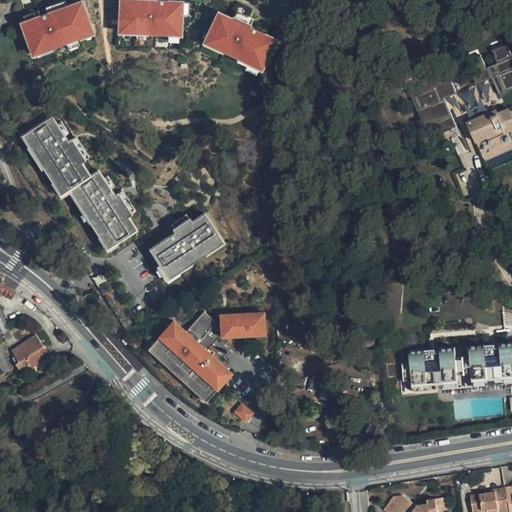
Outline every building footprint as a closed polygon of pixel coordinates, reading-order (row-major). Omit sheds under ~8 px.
[(40,16),(36,5),(24,10),(26,15),(23,16),(25,22),(21,23),(32,53),(35,52),(38,57),(54,52),(53,49),(66,44),(68,49),(79,45),(77,40),(93,34),(91,29),(92,29),(82,1),(67,6),(65,0),(53,5),(54,11),(40,16)] [(156,0),(120,0),(118,33),(136,34),(136,40),(148,40),(148,34),(168,36),(167,41),(179,42),(179,36),(182,36),(183,2),(157,0),(156,0)] [(251,24),(232,16),(231,18),(217,12),(208,33),(205,32),(202,37),(205,40),(203,45),(222,54),(223,53),(237,59),(236,61),(261,72),(277,39),(250,27),(251,24)] [(511,88),(511,55),(507,43),(492,50),(498,63),(486,68),(481,55),(466,61),(476,85),(492,78),(499,94),(511,88)] [(433,86),(431,80),(413,88),(417,96),(415,97),(420,109),(417,111),(420,119),(417,120),(420,128),(431,123),(437,135),(448,130),(451,138),(460,135),(445,99),(457,93),(450,78),(433,86)] [(511,110),(510,111),(509,109),(498,113),(496,110),(468,122),(476,142),(487,137),(488,140),(506,132),(511,143),(511,110)] [(57,125),(52,117),(22,135),(29,146),(27,148),(42,171),(44,169),(52,182),(57,180),(65,192),(69,189),(77,203),(75,205),(88,225),(90,223),(99,236),(109,252),(136,230),(129,217),(136,211),(123,191),(114,195),(110,189),(114,186),(108,176),(104,179),(98,170),(90,175),(81,163),(90,157),(76,136),(68,141),(64,135),(68,132),(61,122),(57,125)] [(192,222),(186,214),(170,224),(175,233),(150,249),(166,281),(223,244),(205,214),(192,222)] [(40,223),(33,227),(41,240),(48,236),(40,223)] [(0,291),(10,299),(15,293),(7,287),(0,283),(0,291)] [(11,332),(0,306),(0,375),(11,370),(0,345),(0,343),(12,338),(10,332),(11,332)] [(205,399),(232,372),(210,349),(224,335),(268,335),(268,313),(223,313),(218,319),(209,310),(190,329),(177,316),(150,343),(205,399)] [(50,356),(35,334),(11,350),(15,356),(12,358),(20,370),(27,366),(30,369),(50,356)] [(511,342),(402,351),(405,393),(511,383),(511,342)] [(241,404),(234,411),(244,421),(251,414),(241,404)] [(482,495),(468,497),(469,511),(482,511),(483,511),(496,511),(495,508),(504,507),(501,489),(492,491),(492,494),(482,495)] [(402,494),(392,496),(380,510),(382,511),(436,511),(444,510),(443,498),(426,500),(427,504),(416,505),(402,494)]
